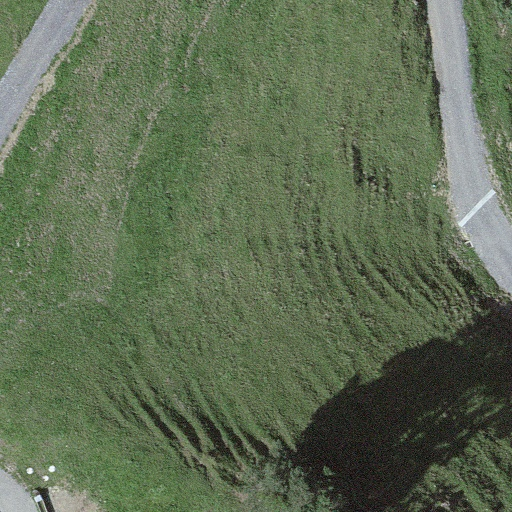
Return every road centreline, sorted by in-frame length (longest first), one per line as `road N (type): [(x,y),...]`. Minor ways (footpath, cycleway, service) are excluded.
road 1 (track): [(446,0),(466,204),(511,272)]
road 2 (track): [(0,123),(73,0)]
